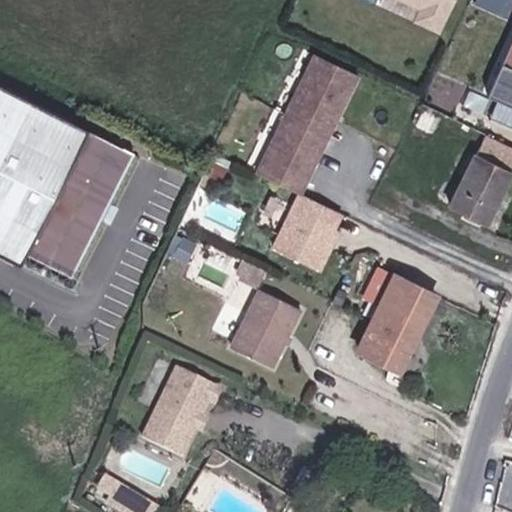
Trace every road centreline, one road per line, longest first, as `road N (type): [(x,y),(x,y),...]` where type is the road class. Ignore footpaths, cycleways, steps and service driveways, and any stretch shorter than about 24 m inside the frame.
road 1 (unknown): [(0,289),(112,338),(124,330),(163,253)]
road 2 (unclassified): [(468,511),(511,363)]
